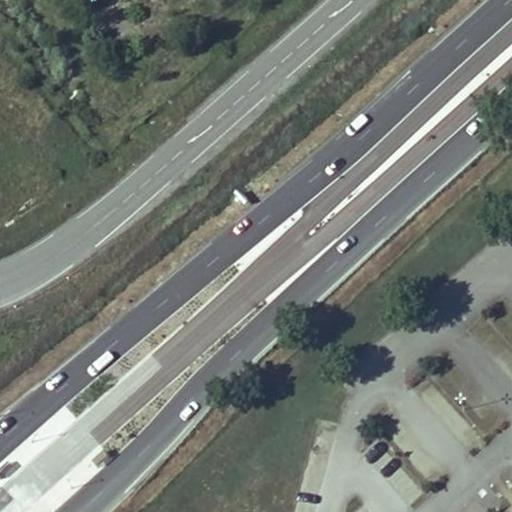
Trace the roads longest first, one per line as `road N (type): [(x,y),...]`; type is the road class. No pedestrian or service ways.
road 1 (primary): [(508,0),(319,173),(0,443)]
road 2 (primary): [(77,511),(249,339),(511,105)]
road 3 (unclassified): [(349,0),(46,261),(0,283)]
road 4 (unknown): [(380,376),(461,484)]
